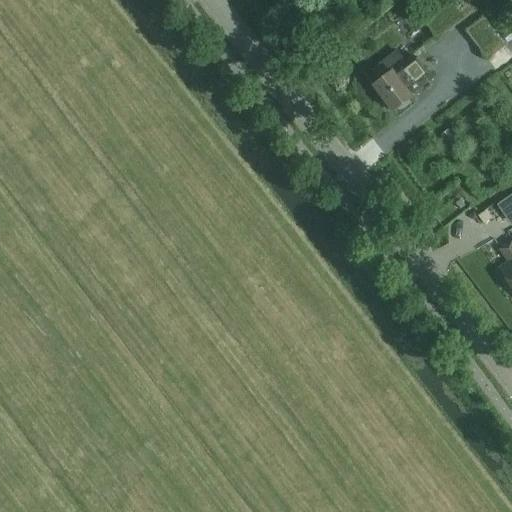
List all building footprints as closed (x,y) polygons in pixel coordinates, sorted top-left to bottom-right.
[(470,0),(454,0),(435,14),(447,30),(461,19),(475,9),(477,11),(478,10),(470,0)] [(497,35),(482,46),(489,56),(487,57),(487,59),(505,46),(497,35)] [(374,70),(382,79),(374,85),(394,111),(412,97),(411,95),(431,81),(412,56),(404,63),(397,53),(374,70)] [(511,225),(511,194),(496,204),(511,226),(511,225)] [(511,259),(499,269),(511,287),(511,259)]
